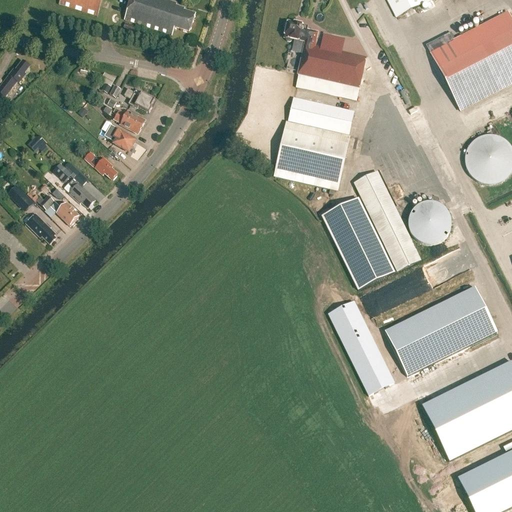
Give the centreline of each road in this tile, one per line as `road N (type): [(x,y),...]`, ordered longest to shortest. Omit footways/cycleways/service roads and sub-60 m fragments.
road 1 (tertiary): [(0,317),(138,181),(173,138),(202,81)]
road 2 (residential): [(0,33),(202,81)]
